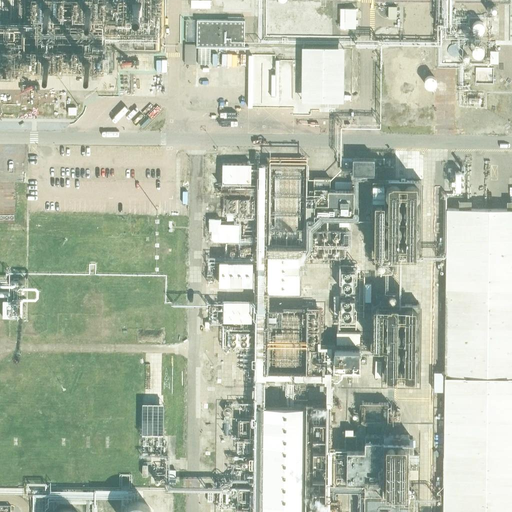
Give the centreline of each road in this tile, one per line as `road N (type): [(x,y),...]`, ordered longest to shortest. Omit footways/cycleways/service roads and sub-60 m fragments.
road 1 (unknown): [(427,511),(436,0)]
road 2 (unknown): [(210,137),(196,511)]
road 3 (unknown): [(45,135),(59,184),(81,196),(112,200),(162,187),(170,166),(177,0)]
road 4 (unknown): [(361,139),(363,0)]
